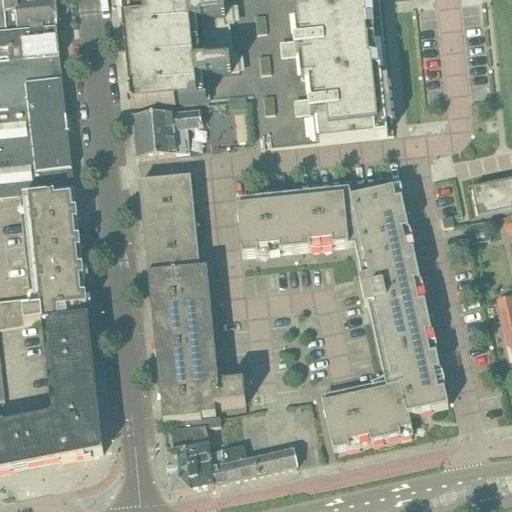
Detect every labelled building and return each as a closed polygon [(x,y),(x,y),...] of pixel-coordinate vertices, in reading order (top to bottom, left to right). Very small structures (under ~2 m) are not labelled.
[(19,203),(75,197),(60,62),(9,67),(0,68),(0,15),(5,15),(3,1),(5,1),(4,0),(0,0),(0,201),(19,200),(19,203)] [(11,0),(5,1),(3,1),(5,15),(7,36),(57,31),(54,0),(11,0)] [(120,0),(122,12),(123,23),(128,70),(132,109),(132,110),(132,111),(252,98),(257,149),(257,152),(259,152),(258,150),(264,149),(264,151),(265,151),(265,150),(270,149),(270,151),(374,140),(393,138),(379,0),(120,0)] [(0,36),(0,52),(7,52),(9,67),(60,62),(57,31),(7,36),(0,36)] [(133,119),(137,161),(175,157),(189,155),(187,132),(200,130),(203,129),(203,127),(205,127),(204,115),(199,115),(199,112),(133,119)] [(148,280),(201,274),(207,274),(207,272),(200,273),(199,260),(203,260),(202,251),(198,251),(193,205),(197,205),(197,204),(197,197),(192,197),(191,181),(139,186),(148,280)] [(511,182),(471,191),(472,193),(481,190),(484,205),(475,207),(477,220),(511,212),(511,182)] [(404,388),(322,406),(333,454),(349,451),(348,445),(369,440),(370,446),(401,439),(399,434),(411,431),(409,419),(448,410),(444,393),(438,394),(434,375),(440,373),(436,357),(430,358),(425,337),(431,336),(425,305),(419,307),(414,286),(420,284),(413,254),(407,255),(403,234),(408,233),(402,202),(396,204),(393,192),(351,202),(368,279),(359,281),(365,308),(374,306),(391,384),(402,382),(404,388)] [(237,211),(242,260),(258,258),(258,252),(279,250),(280,256),(311,253),(310,247),(332,245),(332,251),(349,249),(344,200),(237,211)] [(0,333),(40,326),(88,321),(88,319),(78,321),(77,311),(82,310),(78,282),(83,281),(76,213),(21,219),(30,301),(0,304),(0,333)] [(452,219),(442,221),(444,231),(454,229),(452,219)] [(213,394),(201,274),(148,280),(150,296),(156,295),(158,311),(152,312),(155,345),(161,344),(163,360),(157,361),(160,394),(166,394),(168,410),(162,410),(163,426),(172,425),(201,422),(201,420),(216,419),(215,411),(246,408),(244,387),(223,389),(223,393),(213,394)] [(498,303),(500,311),(508,348),(511,348),(511,351),(511,302),(511,300),(498,303)] [(59,424),(38,428),(38,430),(52,427),(59,465),(103,456),(88,321),(40,326),(40,328),(47,327),(59,424)] [(220,420),(201,422),(172,425),(173,434),(177,454),(166,456),(171,499),(297,471),(292,452),(245,463),(242,450),(215,455),(210,456),(209,446),(206,431),(221,429),(220,420)] [(3,436),(3,435),(0,434),(0,474),(9,473),(2,436),(3,436)]
